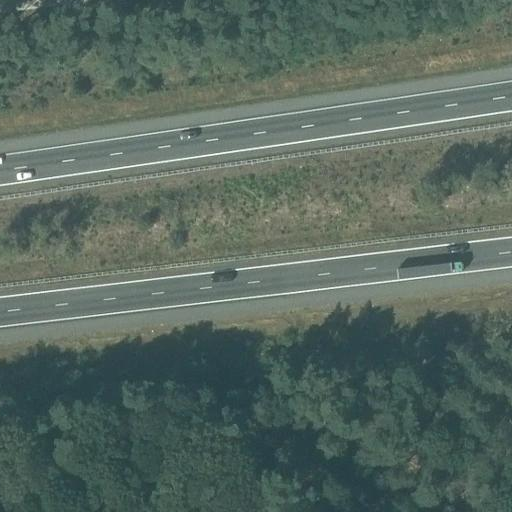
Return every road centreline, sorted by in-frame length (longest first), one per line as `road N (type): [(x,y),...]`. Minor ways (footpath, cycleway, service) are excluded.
road 1 (motorway): [(511,97),(0,171)]
road 2 (motorway): [(0,313),(511,254)]
